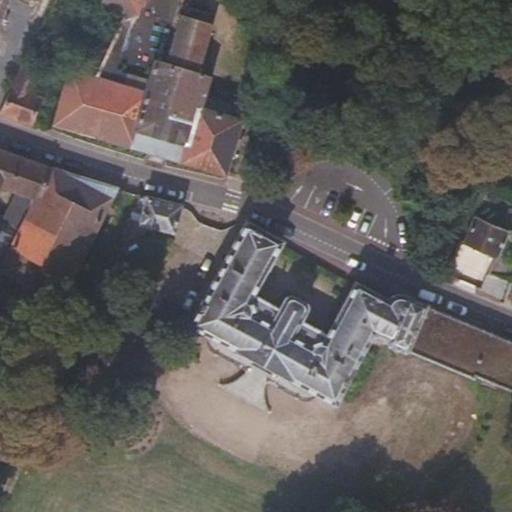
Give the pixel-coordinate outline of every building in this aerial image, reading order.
[(98,5),(100,0),(51,0),(48,9),(33,35),(28,47),(55,60),(65,38),(59,35),(75,0),(95,10),(98,5)] [(131,15),(138,0),(100,0),(98,5),(120,17),(131,15)] [(239,111),(198,101),(203,80),(193,76),(208,28),(206,27),(204,23),(204,16),(186,11),(181,19),(178,20),(164,68),(151,65),(145,85),(109,75),(121,30),(115,28),(120,17),(98,5),(95,10),(64,72),(67,74),(51,127),(220,176),(239,111)] [(270,54),(271,47),(269,36),(257,38),(258,49),(239,111),(254,115),(270,54)] [(41,96),(30,91),(34,79),(46,85),(48,78),(18,66),(0,106),(0,117),(28,128),(41,96)] [(0,190),(13,194),(1,220),(0,220),(0,271),(56,299),(65,284),(112,191),(48,170),(0,152),(0,190)] [(127,220),(136,223),(136,225),(138,228),(170,235),(176,206),(133,196),(130,209),(127,220)] [(492,258),(504,230),(469,216),(458,244),(492,259),(492,258)] [(324,337),(297,323),(302,312),(302,306),(301,304),(289,298),(282,299),(276,311),(249,297),(278,243),(242,223),(185,329),(333,407),(365,346),(386,348),(401,354),(405,354),(470,380),(472,378),(511,394),(511,343),(430,310),(401,298),(394,296),(385,302),(352,284),(324,337)] [(500,279),(511,250),(511,234),(504,230),(492,258),(492,259),(485,274),(500,279)] [(449,281),(461,255),(455,251),(443,279),(449,281)] [(129,279),(130,274),(129,272),(127,268),(125,267),(121,265),(116,267),(113,270),(112,272),(112,276),(114,280),(115,282),(117,283),(122,284),(126,282),(129,279)] [(511,304),(511,275),(509,275),(507,282),(509,282),(501,299),(511,304)] [(112,423),(111,413),(96,416),(97,425),(102,429),(110,427),(112,423)]
